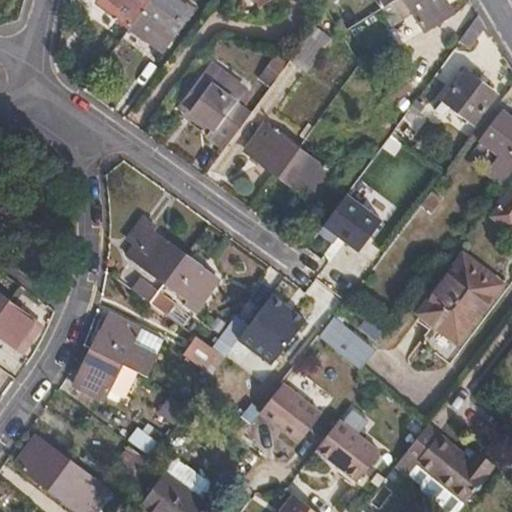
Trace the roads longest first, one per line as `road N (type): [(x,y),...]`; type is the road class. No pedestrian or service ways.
road 1 (residential): [(0,440),(59,359),(88,270),(87,184),(29,108)]
road 2 (residential): [(36,78),(288,260)]
